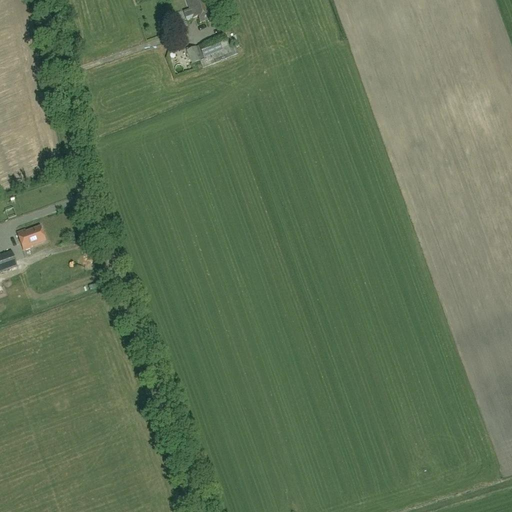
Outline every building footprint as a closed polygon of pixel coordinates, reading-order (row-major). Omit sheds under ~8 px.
[(185,0),(189,11),(185,12),(187,20),(192,18),(192,19),(196,18),(198,23),(214,18),(207,0),(185,0)] [(222,18),(216,20),(218,25),(220,24),(221,27),(229,24),(228,22),(226,23),(226,22),(224,22),(222,18)] [(203,60),(201,61),(195,48),(187,52),(192,65),(199,62),(202,69),(237,56),(234,48),(228,49),(224,37),(198,47),(203,60)] [(25,233),(24,231),(17,234),(23,251),(31,249),(30,247),(45,242),(39,228),(25,233)] [(72,231),(64,235),(70,245),(77,241),(72,231)] [(11,252),(0,256),(0,274),(16,269),(11,252)]
